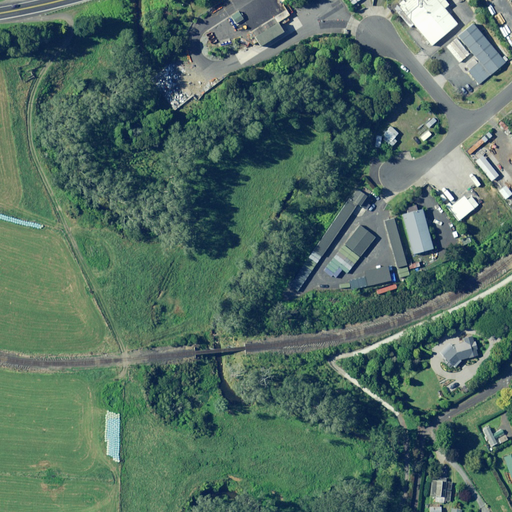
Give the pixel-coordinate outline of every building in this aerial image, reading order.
[(451,21),(432,0),(401,0),(391,8),(423,45),(451,21)] [(230,12),(222,17),(227,25),(236,20),(230,12)] [(270,23),(244,40),(249,49),(275,31),(270,23)] [(498,61),(467,24),(451,38),(472,62),(463,69),(474,82),(498,61)] [(490,176),(473,157),(467,162),(484,181),(490,176)] [(365,197),(348,186),(304,252),(313,258),(347,206),(356,211),(365,197)] [(510,194),(504,186),(498,191),(504,199),(510,194)] [(436,206),(449,221),(466,207),(456,196),(447,204),(443,200),(436,206)] [(425,248),(415,210),(394,215),(404,254),(425,248)] [(398,265),(386,220),(377,222),(389,267),(398,265)] [(365,235),(350,225),(336,245),(351,256),(365,235)] [(469,242),(467,237),(459,241),(462,246),(469,242)] [(477,356),(472,336),(462,339),(463,343),(453,346),(449,349),(446,346),(440,352),(443,355),(441,356),(451,367),(457,361),(477,356)] [(481,431),(484,437),(482,438),(484,442),(486,441),(491,450),(495,448),(494,446),(507,440),(502,430),(491,435),(488,428),(481,431)] [(507,471),(509,476),(511,481),(511,480),(511,454),(502,459),(507,471)] [(433,502),(443,503),(448,504),(450,483),(430,481),(428,497),(434,497),(433,502)]
